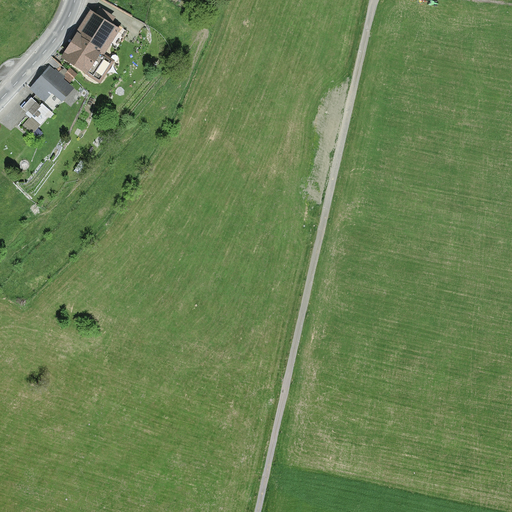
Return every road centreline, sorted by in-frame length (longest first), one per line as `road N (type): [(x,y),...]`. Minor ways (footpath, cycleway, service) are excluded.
road 1 (track): [(377,0),(258,511)]
road 2 (tertiary): [(0,101),(56,38),(74,0)]
